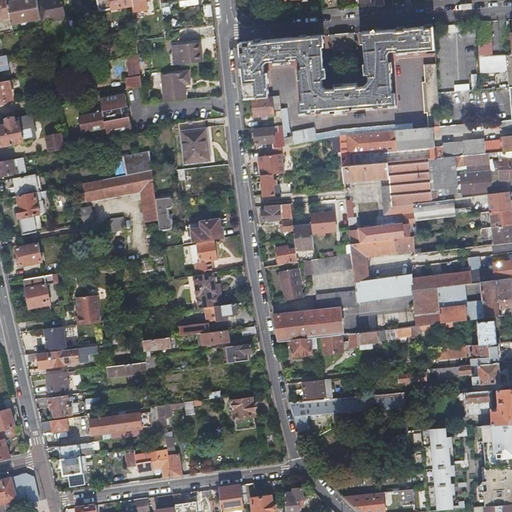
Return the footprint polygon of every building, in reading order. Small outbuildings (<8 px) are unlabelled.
[(0,0),(0,19),(12,17),(9,1),(8,0),(0,0)] [(41,18),(39,3),(38,0),(16,0),(9,1),(12,17),(13,24),(41,18)] [(47,0),(48,1),(39,3),(41,18),(51,16),(52,20),(66,17),(62,0),(47,0)] [(97,0),(99,10),(132,5),(131,0),(97,0)] [(131,0),(132,5),(133,12),(147,10),(146,0),(131,0)] [(476,22),(479,60),(491,59),(487,21),(476,22)] [(370,32),(359,32),(359,33),(360,45),(362,45),(364,75),(366,75),(367,82),(362,86),(327,89),(322,85),(322,80),(324,79),(321,48),(323,48),(322,36),(312,37),(312,36),(306,36),(306,37),(283,39),(283,38),(277,39),(277,40),(254,41),(254,40),(249,41),(249,42),(242,42),(239,48),(240,68),(240,74),(241,74),(243,103),(248,103),(269,100),(267,77),(266,77),(265,69),(268,65),(274,65),(274,67),(291,65),(290,63),(297,63),(300,68),(300,74),(299,74),(301,106),(298,106),(299,117),(324,114),(394,108),(393,96),(390,96),(388,65),(386,65),(385,58),(388,55),(396,54),(397,56),(434,53),(432,26),(425,27),(425,26),(419,26),(419,27),(409,28),(409,27),(404,28),(404,29),(393,30),(392,29),(387,29),(387,30),(376,31),(375,30),(370,31),(370,32)] [(128,32),(132,57),(138,55),(135,30),(128,32)] [(330,42),(330,47),(331,52),(353,50),(353,40),(353,33),(328,35),(329,42),(330,42)] [(174,59),(175,59),(174,46),(152,49),(154,68),(174,66),(174,59)] [(128,81),(130,88),(142,86),(138,55),(132,57),(134,78),(131,78),(131,81),(128,81)] [(0,57),(0,70),(10,68),(8,56),(0,57)] [(362,135),(339,137),(341,152),(342,167),(385,163),(484,155),(486,154),(485,143),(435,147),(433,129),(439,128),(436,69),(424,70),(424,85),(421,85),(423,116),(426,116),(427,129),(412,131),(362,135)] [(185,86),(188,85),(190,85),(189,72),(161,76),(164,102),(187,99),(185,86)] [(28,84),(26,77),(19,79),(20,86),(28,84)] [(0,102),(22,98),(20,86),(19,79),(0,82),(0,102)] [(142,86),(130,88),(126,88),(127,96),(143,94),(142,86)] [(279,100),(269,100),(248,103),(248,109),(250,121),(269,119),(269,116),(281,115),(281,113),(279,100)] [(115,120),(61,132),(64,147),(147,128),(145,111),(115,118),(115,120)] [(287,113),(281,113),(281,115),(283,128),(285,143),(286,148),(332,139),(339,137),(362,135),(412,131),(411,125),(338,131),(316,135),(315,130),(292,135),(293,138),(288,139),(287,134),(290,133),(287,113)] [(31,115),(18,117),(6,119),(7,124),(0,125),(0,142),(1,145),(23,141),(20,127),(33,124),(31,115)] [(182,122),(184,142),(186,162),(209,159),(205,119),(182,122)] [(511,122),(462,126),(463,133),(511,128),(511,122)] [(253,132),(254,139),(255,147),(273,145),(272,130),(253,132)] [(64,147),(61,132),(47,135),(51,150),(64,147)] [(341,152),(339,137),(332,139),(334,153),(341,152)] [(122,155),(126,172),(152,167),(150,149),(122,155)] [(258,159),(262,177),(273,176),(283,175),(280,149),(274,150),(266,152),(267,157),(258,159)] [(511,180),(511,152),(505,153),(498,153),(499,161),(496,161),(497,173),(499,173),(500,181),(511,180)] [(489,154),(486,154),(484,155),(385,163),(342,167),(344,184),(381,181),(384,215),(378,215),(380,226),(349,230),(351,243),(385,239),(415,235),(418,234),(417,225),(417,222),(417,218),(416,212),(415,201),(454,197),(462,197),(462,194),(462,193),(459,193),(456,167),(490,164),(489,154)] [(0,177),(11,175),(23,173),(21,167),(17,168),(15,158),(0,161),(0,177)] [(492,191),(490,164),(456,167),(459,193),(462,193),(462,194),(492,191)] [(152,167),(126,172),(77,183),(80,193),(85,192),(87,201),(141,190),(145,221),(157,218),(155,196),(152,167)] [(18,196),(38,191),(35,173),(14,178),(18,196)] [(273,176),(262,177),(265,198),(280,196),(279,185),(277,185),(276,181),(274,182),(273,176)] [(47,189),(38,191),(18,196),(20,208),(17,208),(19,218),(24,235),(43,231),(39,214),(44,212),(41,198),(49,197),(47,189)] [(491,212),(511,210),(511,192),(490,194),(491,212)] [(168,195),(155,196),(157,218),(159,228),(168,227),(169,223),(168,216),(166,213),(164,203),(169,202),(170,199),(170,196),(168,195)] [(456,209),(454,197),(415,201),(416,212),(417,218),(442,216),(473,213),(472,208),(456,209)] [(344,200),(346,215),(353,214),(351,199),(344,200)] [(85,207),(86,213),(88,220),(101,217),(98,203),(85,207)] [(268,213),(266,213),(263,214),(265,225),(282,222),(281,211),(292,210),(291,204),(267,207),(268,213)] [(511,225),(511,210),(491,212),(493,227),(511,225)] [(314,216),(314,225),(315,234),(337,232),(335,213),(314,216)] [(443,223),(442,216),(417,218),(417,222),(417,225),(443,223)] [(222,226),(221,222),(220,218),(202,221),(202,223),(187,225),(189,242),(225,237),(224,226),(222,226)] [(280,234),(294,232),(294,229),(293,223),(282,225),(283,227),(279,227),(280,234)] [(511,242),(511,225),(493,227),(494,245),(511,242)] [(294,229),(294,232),(297,253),(315,251),(312,227),(294,229)] [(415,242),(415,235),(385,239),(351,243),(352,249),(352,255),(354,270),(355,282),(371,280),(368,254),(416,249),(415,242)] [(195,243),(197,252),(198,261),(199,273),(210,272),(209,259),(215,258),(212,241),(195,243)] [(19,265),(30,263),(41,261),(38,243),(15,248),(19,265)] [(287,249),(282,250),(277,251),(279,266),(298,263),(297,256),(293,257),(292,254),(288,254),(287,249)] [(333,258),(352,255),(352,249),(333,251),(333,258)] [(354,270),(352,255),(333,258),(312,261),(314,276),(354,270)] [(472,284),(482,283),(511,279),(511,278),(511,261),(494,263),(495,271),(488,272),(486,255),(469,256),(471,271),(472,284)] [(314,276),(312,261),(305,262),(307,277),(314,276)] [(283,272),(285,287),(286,303),(303,301),(299,269),(283,272)] [(199,273),(191,274),(196,309),(223,305),(220,283),(219,283),(216,283),(215,278),(214,271),(210,272),(199,273)] [(471,271),(412,279),(413,292),(463,285),(472,284),(471,271)] [(28,308),(34,307),(40,305),(41,310),(51,309),(45,275),(23,279),(28,308)] [(371,280),(355,282),(357,291),(357,299),(386,295),(411,292),(413,292),(412,279),(411,275),(398,276),(371,280)] [(511,286),(511,279),(482,283),(484,303),(511,299),(511,286)] [(411,292),(414,312),(465,305),(463,285),(413,292),(411,292)] [(319,312),(339,309),(358,307),(357,299),(357,291),(317,297),(319,312)] [(78,316),(79,324),(101,322),(98,294),(78,297),(80,315),(78,316)] [(110,296),(106,297),(102,297),(104,308),(112,306),(110,296)] [(509,309),(510,309),(511,308),(511,299),(484,303),(465,305),(414,312),(415,327),(421,327),(455,323),(462,322),(470,321),(509,316),(509,309)] [(202,316),(202,315),(202,314),(219,312),(220,323),(231,322),(231,318),(239,317),(238,303),(223,305),(196,309),(182,311),(182,316),(193,315),(193,317),(202,316)] [(324,338),(342,336),(339,309),(319,312),(275,318),(280,344),(292,342),(312,340),(324,338)] [(474,346),(497,343),(496,335),(495,322),(477,324),(478,342),(474,343),(474,346)] [(182,336),(203,333),(211,332),(210,324),(181,327),(182,336)] [(64,326),(45,328),(48,351),(67,349),(64,326)] [(243,328),(244,332),(244,335),(254,334),(258,334),(256,327),(243,328)] [(412,328),(412,336),(413,338),(419,338),(418,334),(421,334),(421,330),(421,327),(415,327),(412,328)] [(400,337),(412,336),(412,328),(399,329),(400,337)] [(211,332),(203,333),(204,338),(199,338),(200,345),(230,342),(228,330),(211,332)] [(362,350),(368,350),(374,349),(373,344),(380,343),(380,342),(388,342),(387,331),(360,334),(362,350)] [(359,334),(354,335),(350,335),(351,349),(360,347),(359,334)] [(343,345),(342,336),(324,338),(326,356),(344,355),(343,345)] [(143,340),(144,345),(145,350),(150,350),(172,347),(171,337),(143,340)] [(314,356),(312,340),(292,342),(293,358),(314,356)] [(497,343),(474,346),(474,348),(471,349),(471,353),(475,353),(476,359),(470,360),(471,366),(499,363),(497,343)] [(66,364),(66,363),(65,362),(91,359),(89,353),(99,352),(98,345),(67,349),(48,351),(40,352),(42,367),(66,364)] [(249,354),(251,354),(252,353),(251,345),(226,347),(228,363),(250,361),(249,354)] [(474,346),(440,349),(441,358),(472,354),(471,353),(471,349),(474,348),(474,346)] [(108,366),(109,372),(109,378),(148,373),(147,362),(108,366)] [(501,383),(499,363),(471,366),(436,369),(437,381),(445,381),(445,378),(472,375),(473,385),(483,385),(501,383)] [(49,391),(57,390),(66,389),(63,371),(46,373),(49,391)] [(428,382),(428,378),(428,374),(400,376),(401,384),(428,382)] [(305,383),(306,391),(306,399),(327,397),(325,381),(305,383)] [(490,413),(491,426),(511,425),(511,388),(499,390),(499,392),(497,409),(491,408),(492,391),(469,393),(466,390),(464,390),(464,393),(457,394),(458,401),(465,400),(466,415),(490,413)] [(405,405),(404,392),(335,399),(292,404),(290,405),(298,434),(309,430),(308,418),(405,407),(405,405)] [(55,416),(58,415),(62,414),(81,412),(79,402),(71,403),(69,394),(49,396),(51,407),(53,407),(55,416)] [(256,427),(254,412),(252,398),(230,401),(231,409),(235,408),(237,429),(256,427)] [(171,415),(170,404),(162,405),(163,417),(171,415)] [(162,405),(152,406),(155,433),(157,445),(167,443),(163,417),(162,405)] [(90,414),(94,441),(101,440),(155,433),(152,406),(90,414)] [(0,410),(0,430),(1,431),(13,427),(8,408),(0,410)] [(41,420),(43,426),(44,432),(68,428),(67,417),(41,420)] [(511,425),(491,426),(485,427),(485,442),(487,468),(488,482),(484,482),(484,487),(484,498),(485,507),(511,505),(511,425)] [(445,429),(420,431),(428,511),(442,510),(452,509),(451,495),(454,495),(453,484),(450,485),(449,477),(454,476),(451,438),(446,439),(445,429)] [(0,430),(0,459),(9,457),(1,431),(0,430)] [(60,445),(62,458),(82,455),(103,452),(101,440),(94,441),(60,445)] [(168,448),(169,456),(172,476),(182,474),(180,455),(176,455),(175,447),(168,448)] [(146,451),(146,455),(147,460),(143,460),(142,455),(135,456),(133,448),(124,449),(126,465),(136,464),(137,470),(162,466),(164,477),(172,476),(169,456),(158,458),(157,450),(146,451)] [(82,455),(62,458),(65,475),(85,472),(82,455)] [(0,511),(0,504),(23,498),(24,501),(28,500),(29,503),(39,500),(33,476),(27,473),(0,480),(0,511)] [(252,497),(256,497),(253,482),(246,483),(248,502),(252,502),(252,497)] [(246,483),(240,484),(243,511),(249,511),(248,502),(246,483)] [(243,511),(240,484),(230,486),(219,487),(222,511),(243,511)] [(305,498),(306,497),(307,497),(307,494),(304,495),(303,485),(293,486),(293,489),(285,490),(286,511),(301,511),(301,502),(305,501),(305,498)] [(413,498),(412,489),(397,490),(398,499),(413,498)] [(360,511),(384,511),(384,495),(388,495),(387,491),(343,495),(360,511)] [(273,511),(272,495),(256,497),(252,497),(252,502),(254,511),(253,511),(273,511)] [(137,511),(142,511),(149,511),(147,497),(135,498),(137,511)]
